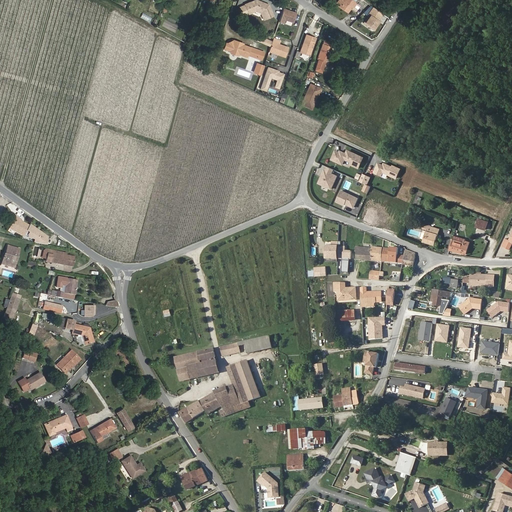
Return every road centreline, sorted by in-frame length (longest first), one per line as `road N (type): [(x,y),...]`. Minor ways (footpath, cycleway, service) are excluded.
road 1 (residential): [(130,328),(237,511)]
road 2 (unknown): [(197,244),(228,373),(170,403)]
road 3 (residential): [(131,266),(306,198)]
road 4 (residential): [(306,198),(315,157),(373,50)]
road 5 (residential): [(312,484),(374,400),(389,354)]
road 6 (residential): [(130,328),(73,389),(28,411)]
road 7 (residential): [(6,193),(115,266)]
road 8 (residential): [(306,198),(421,249)]
